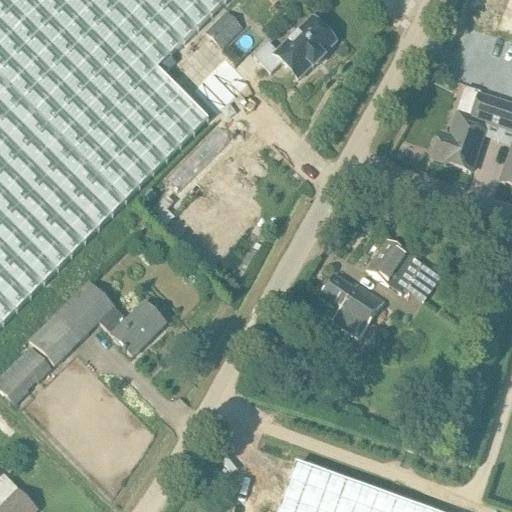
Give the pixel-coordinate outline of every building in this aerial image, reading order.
[(0,0),(0,326),(124,203),(223,103),(177,58),(234,0),(0,0)] [(511,0),(506,0),(485,72),(511,80),(511,0)] [(243,31),(226,14),(205,36),(221,52),(243,31)] [(277,55),(267,45),(253,60),(270,77),(281,66),(297,82),(310,69),(312,71),(324,60),(322,58),(335,45),(325,35),(327,33),(317,23),(315,25),(311,21),(277,55)] [(443,166),(470,175),(483,134),(485,129),(500,134),(510,105),(478,96),(468,123),(471,124),(469,130),(456,126),(443,166)] [(511,149),(500,185),(511,189),(511,105),(510,105),(500,134),(511,137),(511,149)] [(404,292),(423,306),(441,280),(407,256),(385,242),(365,274),(386,288),(401,298),(404,292)] [(71,266),(0,334),(0,345),(14,359),(28,344),(54,370),(98,327),(131,361),(166,327),(144,305),(126,322),(71,266)] [(330,323),(358,342),(383,305),(357,287),(354,291),(333,277),(318,300),(337,313),(330,323)] [(0,380),(0,396),(13,410),(28,395),(27,395),(36,386),(37,387),(51,372),(30,351),(0,380)] [(418,511),(296,468),(279,511),(418,511)] [(0,511),(35,511),(16,493),(13,496),(0,482),(0,511)]
